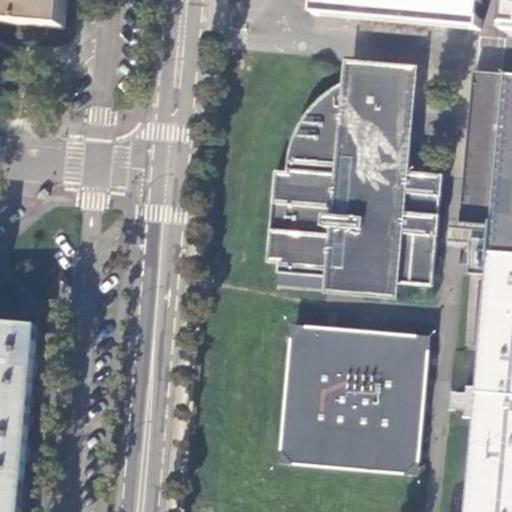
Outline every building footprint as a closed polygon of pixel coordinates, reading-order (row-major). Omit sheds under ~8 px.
[(69,0),(4,0),(3,21),(67,26),(69,0)] [(316,0),(316,6),(314,6),(313,16),(338,18),(343,19),(363,21),(368,21),(382,22),(386,23),(387,23),(388,23),(402,24),(410,25),(411,25),(412,25),(421,26),(430,26),(436,27),(437,27),(440,27),(446,28),(460,29),(480,31),(481,20),(479,20),(479,15),(480,14),(480,5),(480,4),(506,7),(506,0),(316,0)] [(443,199),(445,177),(425,175),(401,173),(403,149),(404,144),(404,135),(407,135),(412,74),(372,70),(353,69),(352,68),(350,81),(339,87),(333,90),(317,103),(316,104),(304,119),(302,122),(294,137),(293,142),(289,157),(288,163),(287,173),(282,172),(276,172),(273,210),(271,223),(268,264),(274,264),(280,265),(279,274),(335,279),(336,270),(342,270),(347,271),(356,272),(356,281),(354,294),(388,297),(390,297),(391,284),(434,288),(438,239),(440,239),(442,217),(440,217),(442,199),(443,199)] [(470,241),(494,243),(493,248),(493,255),(493,256),(491,272),(491,281),(490,290),(489,307),(488,316),(487,325),(486,333),(486,342),(485,351),(484,360),(483,368),(483,377),(482,386),(481,395),(480,403),(480,411),(479,421),(478,431),(477,438),(476,447),(475,460),(475,464),(474,482),(473,491),(472,499),(471,508),(471,511),(511,511),(511,75),(509,75),(508,75),(475,72),(473,96),(471,116),(471,117),(470,127),(469,136),(468,136),(460,240),(462,240),(466,240),(470,241)] [(0,511),(22,511),(38,326),(0,322),(0,511)] [(411,476),(412,476),(413,469),(420,469),(421,468),(417,468),(419,442),(422,416),(422,413),(423,401),(423,399),(426,374),(428,348),(431,348),(432,347),(425,346),(424,339),(423,338),(423,342),(389,339),(355,336),(338,335),(333,335),(329,334),(320,333),(304,332),(304,328),(303,328),(301,335),(294,336),(294,337),(298,337),(295,363),(294,374),(294,382),(292,401),(289,431),(287,457),(283,456),(283,457),(290,459),(290,466),(292,466),(292,463),(318,465),(335,466),(351,468),(369,469),(386,471),(411,473),(411,476)]
